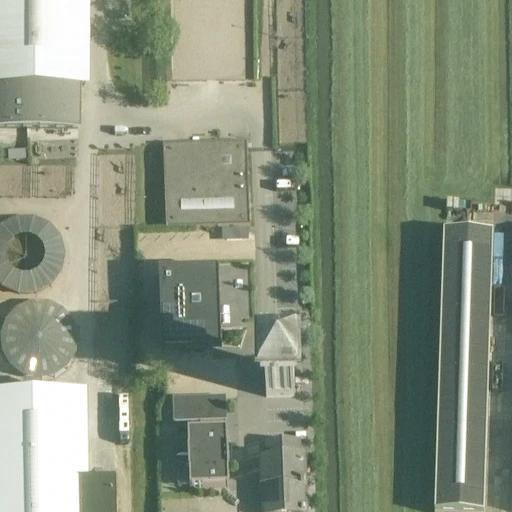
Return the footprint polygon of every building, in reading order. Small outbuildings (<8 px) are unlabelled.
[(0,0),(0,129),(77,130),(77,88),(81,88),(81,0),(0,0)] [(246,144),(163,147),(165,231),(249,228),(246,144)] [(433,511),(482,511),(491,237),(442,235),(433,511)] [(218,273),(159,276),(162,354),(221,352),(218,273)] [(265,371),(266,397),(294,397),(293,371),(265,371)] [(78,394),(0,395),(0,511),(114,511),(114,480),(80,481),(78,394)] [(213,399),(200,400),(200,424),(214,423),(213,399)] [(227,399),(213,399),(214,423),(228,423),(227,399)] [(173,425),(187,424),(186,400),(172,401),(173,425)] [(187,400),(186,400),(187,424),(200,424),(200,400),(187,400)] [(189,490),(228,488),(226,431),(187,432),(189,490)] [(266,461),(262,461),(263,511),(305,511),(304,461),(298,461),(297,444),(266,445),(266,461)]
